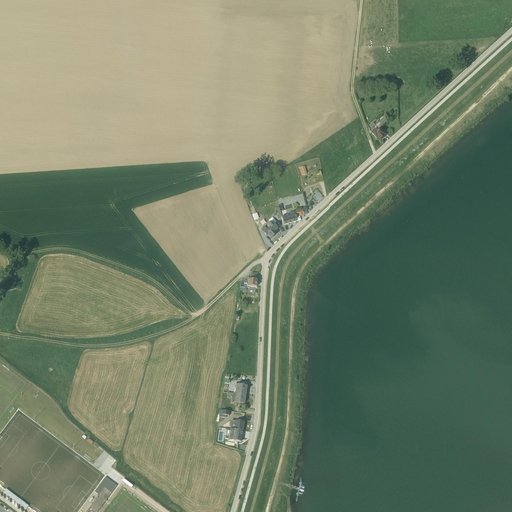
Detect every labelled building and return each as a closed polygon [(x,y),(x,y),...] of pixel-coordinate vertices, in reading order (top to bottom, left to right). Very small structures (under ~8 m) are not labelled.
[(370,132),(377,140),(378,139),(381,142),(386,137),(379,129),(387,123),(384,120),(375,127),(373,125),(368,129),(370,131),(370,132)] [(294,216),(293,213),(288,214),(288,216),(286,217),(285,211),(279,213),(280,218),(282,227),(296,223),(295,220),(294,216)] [(258,220),(256,214),(251,216),(255,227),(259,225),(258,220)] [(263,228),(260,231),(266,237),(267,236),(270,240),(275,235),(269,228),(266,231),(263,228)] [(256,285),(256,275),(250,275),(250,281),(247,281),(247,279),(240,282),(239,289),(239,292),(245,293),(246,289),(247,288),(256,288),(256,287),(256,285)] [(234,389),(233,394),(245,396),(246,388),(235,386),(235,389),(234,389)] [(245,396),(228,393),(227,398),(232,399),(231,403),(244,405),(245,396)] [(226,417),(226,413),(228,414),(229,408),(226,407),(225,412),(221,411),(220,416),(226,417)] [(230,430),(242,432),(243,422),(230,421),(229,430),(230,430)] [(240,443),(241,440),(242,432),(230,430),(230,431),(226,431),(226,437),(228,438),(228,437),(229,437),(228,441),(237,442),(240,443)] [(97,511),(116,487),(105,478),(94,492),(97,495),(96,496),(97,497),(86,511),(97,511)]
